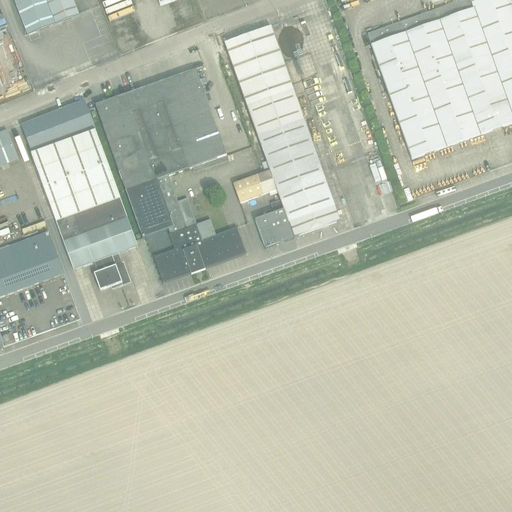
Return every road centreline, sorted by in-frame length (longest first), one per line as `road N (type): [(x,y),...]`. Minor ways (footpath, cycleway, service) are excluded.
road 1 (residential): [(0,360),(511,178)]
road 2 (unclassified): [(286,0),(0,116)]
